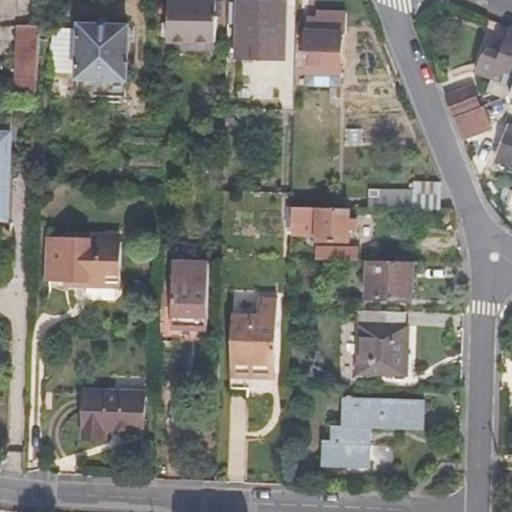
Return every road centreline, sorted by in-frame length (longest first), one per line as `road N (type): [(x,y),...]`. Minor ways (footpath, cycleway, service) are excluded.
road 1 (residential): [(417,511),(0,488)]
road 2 (residential): [(388,0),(483,248)]
road 3 (residential): [(483,248),(478,511)]
